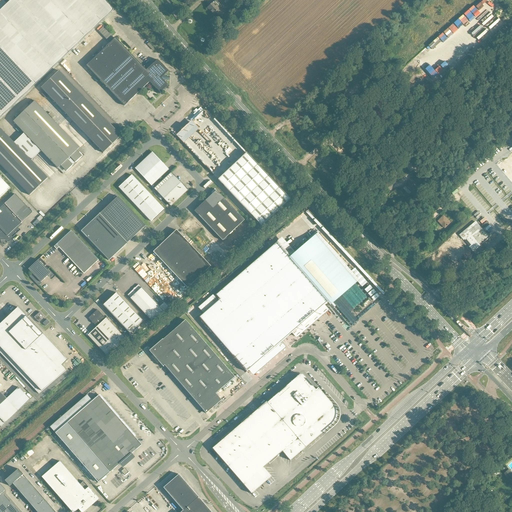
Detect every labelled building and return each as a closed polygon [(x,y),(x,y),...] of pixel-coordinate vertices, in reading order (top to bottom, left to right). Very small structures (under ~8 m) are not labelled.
[(0,0),(0,118),(113,10),(103,0),(11,0),(6,5),(1,0),(0,0)] [(212,3),(207,8),(213,14),(219,9),(219,8),(222,5),(220,2),(222,0),(215,0),(213,2),(212,3)] [(504,25),(469,55),(476,63),(511,32),(504,25)] [(113,36),(104,26),(98,31),(108,41),(113,36)] [(450,33),(408,70),(412,75),(423,66),(423,65),(447,44),(448,43),(450,45),(449,45),(451,48),(452,47),(452,48),(456,52),(455,52),(457,54),(456,55),(462,62),(460,65),(462,66),(464,63),(463,63),(465,61),(464,60),(466,59),(468,58),(467,57),(469,56),(463,49),(459,43),(461,41),(460,40),(457,42),(456,40),(460,36),(456,32),(452,35),(450,33)] [(86,66),(124,106),(149,82),(160,93),(168,85),(164,81),(165,80),(168,80),(168,76),(166,76),(164,75),(168,71),(164,67),(157,59),(146,70),(115,38),(86,66)] [(59,71),(41,88),(103,153),(121,136),(59,71)] [(451,75),(444,81),(448,85),(455,79),(451,75)] [(406,87),(401,81),(387,93),(392,99),(406,87)] [(409,89),(390,106),(399,115),(417,98),(409,89)] [(67,171),(66,171),(67,171),(73,165),(75,163),(81,157),(76,151),(79,148),(34,101),(13,122),(57,169),(61,165),(67,171)] [(379,109),(371,115),(378,124),(386,119),(379,109)] [(177,134),(176,135),(184,143),(187,139),(194,134),(199,129),(192,121),(186,126),(180,132),(177,134)] [(383,123),(378,126),(383,133),(388,130),(383,123)] [(472,123),(459,136),(466,142),(479,129),(472,123)] [(0,128),(0,164),(29,195),(47,178),(0,128)] [(478,141),(471,148),(475,152),(482,145),(478,141)] [(152,152),(135,168),(151,186),(168,170),(152,152)] [(277,186),(276,184),(246,153),(242,157),(232,166),(222,175),(218,179),(251,215),(261,226),(290,199),(277,186)] [(171,206),(188,190),(171,172),(154,188),(159,194),(163,198),(171,206)] [(151,221),(164,209),(132,175),(119,187),(151,221)] [(0,177),(0,197),(10,188),(0,177)] [(494,194),(507,182),(503,178),(490,190),(494,194)] [(411,181),(406,186),(407,188),(407,189),(408,189),(410,191),(416,187),(411,181)] [(244,220),(221,195),(215,189),(212,192),(211,192),(212,194),(194,211),(222,241),(244,220)] [(0,207),(0,240),(2,240),(2,239),(5,239),(5,240),(7,242),(8,242),(7,242),(13,237),(21,230),(17,227),(32,212),(15,194),(0,207)] [(118,196),(99,214),(127,243),(145,226),(123,203),(124,202),(118,196)] [(99,214),(81,231),(87,237),(109,260),(127,243),(99,214)] [(450,223),(444,216),(439,220),(446,227),(447,225),(448,226),(448,225),(450,223)] [(473,251),(480,246),(472,236),(481,229),(476,222),(460,235),(464,240),(464,239),(470,247),(473,251)] [(245,228),(254,237),(260,232),(251,223),(245,228)] [(153,252),(187,288),(210,266),(176,230),(153,252)] [(57,249),(59,247),(84,274),(98,260),(73,233),(71,231),(54,246),(57,249)] [(202,314),(199,317),(229,352),(246,372),(249,370),(260,360),(263,364),(268,360),(277,352),(274,348),(281,342),(291,333),(292,333),(295,336),(304,328),(318,316),(315,313),(324,305),(328,301),(346,285),(319,253),(301,269),(290,256),(277,241),(213,297),(217,301),(203,314),(202,314)] [(33,280),(34,281),(39,286),(42,283),(41,282),(50,273),(44,267),(46,265),(43,261),(40,258),(38,260),(28,269),(32,273),(29,276),(33,280)] [(128,295),(152,321),(153,322),(163,312),(164,312),(138,285),(135,288),(136,289),(134,290),(134,289),(128,295)] [(130,334),(143,321),(116,293),(103,305),(130,334)] [(18,307),(0,324),(0,323),(0,352),(39,394),(66,370),(62,365),(68,360),(42,332),(41,333),(27,317),(18,307)] [(110,359),(116,352),(128,341),(106,318),(97,310),(89,318),(97,327),(88,335),(104,352),(110,359)] [(45,317),(40,312),(34,317),(39,323),(45,317)] [(234,377),(213,352),(185,320),(162,339),(149,351),(163,367),(164,367),(163,366),(164,365),(206,413),(221,400),(215,393),(234,377)] [(337,412),(336,412),(336,409),(335,409),(334,406),(318,388),(315,390),(302,375),(299,375),(282,389),(267,403),(266,402),(212,448),(251,494),(271,476),(264,467),(282,451),(290,460),(333,423),(334,421),(335,421),(336,419),(336,418),(337,415),(337,412)] [(171,380),(181,392),(184,390),(173,378),(171,380)] [(0,425),(1,427),(4,423),(5,423),(30,399),(18,387),(6,399),(0,391),(0,425)] [(98,395),(55,433),(98,482),(120,463),(122,465),(132,456),(130,454),(141,445),(98,395)] [(41,441),(34,446),(38,450),(44,444),(41,441)] [(44,444),(38,450),(41,454),(47,448),(44,444)] [(34,446),(28,452),(31,456),(38,450),(34,446)] [(47,448),(41,454),(44,457),(50,452),(47,448)] [(38,450),(31,456),(34,459),(41,454),(38,450)] [(50,452),(44,457),(47,461),(54,455),(50,452)] [(41,454),(34,459),(37,463),(44,457),(41,454)] [(54,455),(47,461),(50,465),(57,459),(54,455)] [(44,457),(37,463),(40,467),(47,461),(44,457)] [(57,459),(50,465),(53,468),(60,462),(57,459)] [(47,461),(40,467),(44,470),(50,465),(47,461)] [(60,462),(53,468),(56,472),(63,466),(60,462)] [(50,465),(44,470),(47,474),(53,468),(50,465)] [(63,466),(56,472),(60,475),(66,470),(63,466)] [(53,468),(47,474),(50,478),(56,472),(53,468)] [(23,474),(18,469),(5,480),(9,486),(12,483),(23,474)] [(66,470),(60,475),(63,480),(70,474),(66,470)] [(56,472),(50,478),(53,481),(60,475),(56,472)] [(12,483),(18,490),(28,481),(23,474),(12,483)] [(70,474),(63,480),(67,484),(73,478),(70,474)] [(183,510),(180,511),(211,511),(178,474),(163,487),(183,510)] [(60,475),(53,481),(56,485),(63,480),(60,475)] [(73,478),(67,484),(70,488),(77,482),(73,478)] [(63,480),(56,485),(60,489),(67,484),(63,480)] [(23,496),(34,487),(28,481),(18,490),(23,496)] [(77,482),(70,488),(74,492),(80,486),(77,482)] [(67,484),(60,489),(64,493),(70,488),(67,484)] [(80,486),(74,492),(77,496),(84,490),(80,486)] [(28,502),(39,493),(34,487),(23,496),(28,502)] [(70,488),(64,493),(67,498),(74,492),(70,488)] [(84,490),(77,496),(81,500),(87,494),(84,490)] [(74,492),(67,498),(71,502),(77,496),(74,492)] [(39,493),(28,502),(34,508),(44,499),(39,493)] [(87,494),(81,500),(84,504),(91,498),(87,494)] [(77,496),(71,502),(74,506),(81,500),(77,496)] [(91,498),(84,504),(88,508),(94,502),(91,498)] [(4,511),(13,505),(7,499),(0,505),(0,511),(4,511)] [(34,508),(37,511),(41,511),(50,505),(44,499),(34,508)] [(81,500),(74,506),(78,510),(84,504),(81,500)] [(94,502),(88,508),(91,511),(98,506),(94,502)]
